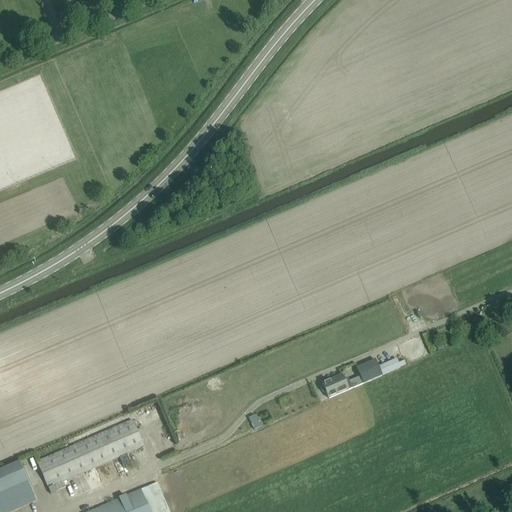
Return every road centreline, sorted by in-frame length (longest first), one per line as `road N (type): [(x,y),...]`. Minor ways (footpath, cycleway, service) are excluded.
road 1 (unclassified): [(511,292),(267,397),(212,443),(54,511)]
road 2 (secondary): [(0,292),(80,247),(182,162),(315,0)]
road 3 (unclassified): [(150,0),(0,63)]
